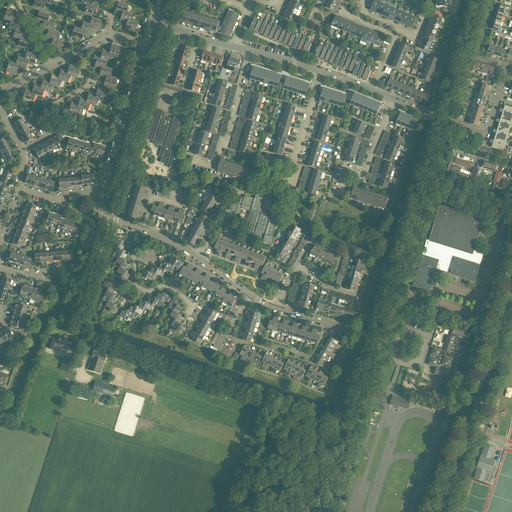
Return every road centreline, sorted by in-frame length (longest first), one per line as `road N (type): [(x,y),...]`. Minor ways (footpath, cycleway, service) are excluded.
road 1 (unclassified): [(444,511),(511,300)]
road 2 (residential): [(100,195),(146,45)]
road 3 (residential): [(190,313),(195,304),(165,286),(137,285),(131,225)]
road 4 (residential): [(395,343),(275,308)]
road 5 (residential): [(214,166),(250,51)]
